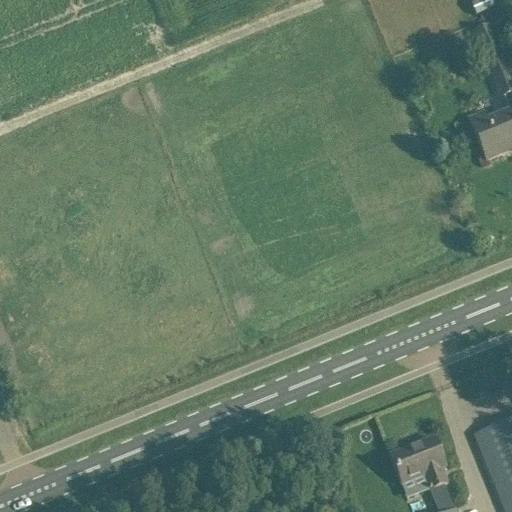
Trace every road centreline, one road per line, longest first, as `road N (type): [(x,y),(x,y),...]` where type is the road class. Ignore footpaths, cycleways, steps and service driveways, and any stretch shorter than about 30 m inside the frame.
road 1 (primary): [(0,506),(511,298)]
road 2 (track): [(313,10),(0,131)]
